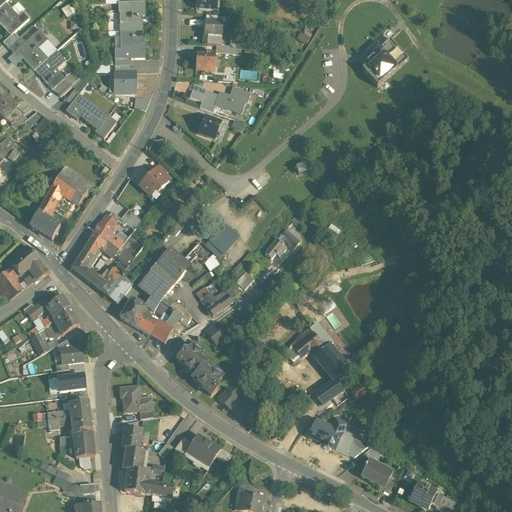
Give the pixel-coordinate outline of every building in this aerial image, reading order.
[(0,0),(0,10),(6,5),(11,0),(0,0)] [(217,0),(195,0),(195,11),(196,11),(195,15),(206,16),(206,12),(216,13),(217,0)] [(120,5),(119,5),(119,7),(119,14),(120,14),(120,33),(124,34),(142,34),(142,19),(145,19),(145,4),(120,5)] [(18,19),(6,5),(0,10),(0,27),(1,27),(11,38),(12,38),(14,36),(29,22),(23,15),(18,19)] [(75,15),(72,7),(64,10),(67,18),(75,15)] [(230,21),(217,20),(216,26),(222,26),(222,28),(229,28),(230,21)] [(216,26),(205,25),(204,38),(207,38),(207,48),(216,49),(220,49),(221,39),(222,28),(222,26),(216,26)] [(24,47),(18,52),(18,53),(17,54),(35,74),(36,73),(48,62),(38,51),(47,43),(38,34),(24,47)] [(142,34),(124,34),(124,53),(116,53),(116,62),(132,62),(144,61),(144,53),(142,53),(142,34)] [(14,36),(12,38),(11,38),(3,46),(8,51),(19,41),(14,36)] [(19,41),(8,51),(13,57),(17,54),(18,53),(18,52),(24,47),(19,41)] [(372,59),(366,64),(368,67),(361,72),(377,90),(408,62),(390,41),(380,50),(376,45),(367,54),(372,59)] [(220,49),(216,49),(215,55),(215,56),(240,58),(241,51),(220,49)] [(48,62),(36,73),(54,92),(65,82),(65,81),(57,73),(66,64),(56,54),(48,62)] [(215,55),(205,54),(205,58),(196,57),(195,73),(214,74),(215,56),(215,55)] [(74,73),(65,81),(65,82),(54,92),(61,100),(72,90),(81,81),(74,73)] [(132,75),(115,75),(115,97),(136,97),(136,75),(132,75)] [(81,81),(72,90),(80,96),(88,86),(81,81)] [(250,97),(233,91),(230,99),(220,96),(218,100),(215,108),(230,114),(239,118),(243,110),(242,109),(244,105),(246,106),(250,97)] [(18,109),(0,93),(0,115),(1,115),(7,120),(8,120),(16,112),(18,109)] [(218,100),(205,96),(201,105),(202,105),(200,111),(212,116),(215,108),(218,100)] [(94,113),(77,100),(66,115),(77,123),(80,119),(86,123),(85,124),(97,133),(98,133),(108,120),(95,110),(94,113)] [(149,103),(135,102),(134,112),(146,112),(149,103)] [(23,118),(16,112),(8,120),(7,120),(5,122),(12,128),(23,118)] [(28,125),(46,136),(53,124),(35,113),(28,125)] [(221,126),(205,119),(198,136),(220,145),(227,129),(221,126)] [(108,120),(98,133),(97,133),(95,136),(103,142),(116,126),(108,120)] [(244,128),(234,124),(231,130),(242,134),(244,128)] [(8,141),(0,146),(0,152),(10,143),(8,141)] [(14,152),(8,161),(13,165),(19,156),(14,152)] [(301,175),(309,173),(307,165),(298,168),(301,175)] [(168,175),(159,166),(154,172),(155,172),(156,171),(164,179),(168,175)] [(93,186),(64,168),(58,180),(78,192),(79,191),(87,195),(93,186)] [(164,179),(156,171),(155,172),(149,178),(149,177),(148,178),(149,178),(145,182),(144,182),(145,183),(139,188),(150,199),(155,193),(157,195),(169,184),(164,179)] [(58,180),(38,214),(47,220),(61,196),(71,203),(78,192),(58,180)] [(78,192),(71,203),(79,207),(87,195),(79,191),(78,192)] [(298,213),(290,222),(292,223),(285,231),(288,234),(292,230),(293,231),(297,227),(301,214),(298,213)] [(47,220),(38,214),(29,228),(51,242),(60,228),(47,220)] [(137,228),(123,216),(124,216),(123,215),(118,222),(132,234),(135,231),(137,228)] [(104,220),(98,228),(103,231),(108,224),(104,220)] [(108,224),(103,231),(98,228),(93,236),(105,243),(119,252),(124,246),(113,237),(109,234),(110,231),(115,226),(111,222),(108,224)] [(173,222),(164,234),(168,237),(171,234),(177,225),(173,222)] [(177,225),(171,234),(175,237),(177,236),(183,228),(182,227),(178,224),(177,225)] [(225,229),(211,245),(209,244),(205,248),(212,253),(216,259),(222,255),(236,238),(225,229)] [(293,231),(292,230),(288,234),(299,243),(300,237),(293,231)] [(141,236),(135,231),(132,234),(130,236),(131,237),(137,241),(141,236)] [(285,231),(276,241),(280,245),(285,239),(286,241),(290,245),(288,247),(293,251),(299,244),(285,231)] [(105,243),(93,236),(83,252),(94,259),(98,253),(101,249),(105,243)] [(137,241),(131,237),(119,252),(114,259),(120,263),(128,269),(129,268),(144,247),(137,241)] [(276,241),(265,255),(271,261),(276,255),(279,258),(286,250),(280,245),(276,241)] [(119,252),(105,243),(101,249),(114,259),(119,252)] [(27,248),(9,264),(13,269),(18,274),(21,277),(28,270),(38,261),(27,248)] [(94,259),(83,252),(71,270),(88,284),(94,277),(89,272),(97,261),(94,259)] [(180,260),(170,252),(163,259),(173,268),(180,260)] [(220,265),(214,257),(205,264),(210,272),(220,265)] [(152,299),(145,310),(146,310),(142,315),(149,319),(153,314),(157,307),(163,300),(166,296),(181,279),(188,265),(185,262),(184,261),(184,260),(183,260),(182,260),(181,260),(181,261),(180,260),(173,268),(163,259),(155,268),(156,269),(140,289),(152,299)] [(38,261),(28,270),(33,276),(37,282),(49,275),(38,261)] [(128,269),(120,263),(114,269),(114,270),(115,270),(124,277),(122,279),(131,285),(139,276),(129,268),(128,269)] [(13,269),(7,274),(11,279),(18,274),(13,269)] [(111,275),(107,272),(99,281),(94,277),(88,284),(117,306),(132,286),(131,285),(122,279),(124,277),(115,270),(111,275)] [(254,281),(245,273),(236,284),(244,291),(254,281)] [(7,274),(0,279),(0,291),(9,302),(22,292),(11,279),(7,274)] [(29,288),(37,282),(33,276),(24,282),(29,288)] [(234,287),(227,278),(217,285),(224,294),(225,293),(227,292),(234,287)] [(234,287),(227,292),(231,298),(232,299),(240,293),(234,286),(234,287)] [(205,289),(197,295),(200,301),(209,295),(205,289)] [(223,299),(218,303),(215,299),(213,300),(209,295),(200,301),(207,311),(212,318),(228,306),(224,300),(223,299)] [(48,307),(55,319),(71,310),(64,297),(48,307)] [(166,302),(163,300),(157,307),(153,314),(160,319),(165,312),(167,311),(173,304),(168,299),(166,302)] [(48,307),(44,301),(34,309),(48,327),(55,322),(54,320),(55,319),(48,307)] [(131,301),(120,319),(134,328),(142,315),(146,310),(145,310),(131,301)] [(183,310),(173,304),(167,311),(183,319),(180,325),(185,328),(191,318),(183,310)] [(48,327),(31,307),(25,311),(36,327),(28,334),(32,339),(48,327)] [(55,319),(54,320),(55,322),(63,337),(80,327),(71,310),(55,319)] [(165,328),(157,324),(157,325),(150,338),(164,347),(172,333),(172,332),(176,326),(177,323),(180,325),(183,319),(167,311),(165,312),(163,316),(170,320),(165,328)] [(142,315),(134,328),(150,338),(157,325),(149,319),(142,315)] [(217,326),(207,334),(216,346),(226,338),(217,326)] [(49,339),(44,330),(38,334),(42,342),(49,339)] [(316,338),(310,331),(291,347),(301,358),(309,351),(320,342),(316,338)] [(333,344),(323,332),(316,338),(320,342),(325,349),(329,346),(330,346),(333,344)] [(42,342),(38,334),(32,339),(41,356),(48,352),(45,346),(42,342)] [(23,340),(20,335),(12,339),(15,344),(23,340)] [(67,342),(57,348),(61,356),(61,351),(71,350),(67,342)] [(320,342),(309,351),(315,358),(325,349),(320,342)] [(330,346),(329,346),(325,349),(315,358),(335,381),(348,369),(330,346)] [(208,363),(200,356),(200,353),(196,348),(192,349),(188,353),(183,353),(176,361),(185,369),(186,373),(189,373),(195,377),(192,380),(197,385),(198,389),(201,389),(211,397),(218,390),(217,385),(221,381),(221,377),(216,373),(213,373),(205,366),(208,363)] [(61,356),(62,367),(67,365),(84,364),(82,349),(71,350),(61,351),(61,356)] [(62,393),(84,391),(83,376),(69,378),(60,378),(62,393)] [(334,380),(316,393),(317,398),(322,405),(343,391),(334,380)] [(235,381),(226,390),(227,392),(219,400),(230,411),(239,402),(237,400),(245,392),(235,381)] [(360,386),(351,394),(357,400),(366,392),(360,386)] [(139,388),(120,390),(121,400),(123,400),(124,415),(139,413),(152,412),(151,401),(140,402),(139,388)] [(79,404),(71,404),(72,412),(73,418),(90,416),(89,402),(79,404)] [(64,410),(47,412),(48,420),(57,419),(64,419),(63,413),(64,413),(64,410)] [(152,412),(139,413),(139,422),(153,419),(152,412)] [(90,416),(73,418),(73,425),(75,436),(83,435),(83,431),(92,430),(90,416)] [(64,419),(57,419),(59,438),(64,438),(63,426),(73,425),(73,418),(64,419)] [(331,449),(335,451),(347,426),(335,420),(332,427),(316,420),(308,438),(324,445),(322,448),(330,451),(331,449)] [(347,426),(335,451),(354,459),(368,448),(361,440),(364,434),(347,426)] [(142,432),(125,430),(122,450),(126,450),(139,452),(142,432)] [(75,436),(73,436),(76,459),(95,457),(92,434),(83,435),(75,436)] [(220,452),(197,437),(192,444),(186,453),(186,454),(209,469),(220,452)] [(192,444),(183,439),(174,451),(184,458),(186,454),(186,453),(192,444)] [(166,445),(160,440),(150,454),(158,455),(166,445)] [(173,449),(166,445),(158,455),(164,459),(173,449)] [(139,452),(126,450),(123,471),(127,472),(141,474),(142,469),(144,453),(139,452)] [(393,472),(369,461),(360,478),(384,490),(388,481),(393,472)] [(164,469),(152,467),(152,470),(151,475),(163,477),(164,469)] [(141,474),(127,472),(124,493),(151,497),(152,488),(147,487),(148,475),(141,474)] [(67,483),(56,478),(53,483),(64,489),(67,483)] [(384,490),(383,492),(388,495),(394,484),(388,481),(384,490)] [(79,488),(67,483),(64,489),(62,494),(75,499),(79,488)] [(19,511),(27,495),(0,484),(0,511),(19,511)] [(436,493),(418,484),(409,502),(416,505),(417,504),(428,509),(431,504),(436,493)] [(207,485),(197,495),(200,499),(210,488),(207,485)] [(94,486),(80,487),(79,488),(75,499),(81,498),(80,494),(90,493),(95,492),(94,486)] [(173,489),(152,486),(152,488),(151,497),(153,497),(171,500),(173,489)] [(254,488),(240,486),(238,492),(243,493),(243,496),(253,497),(254,488)] [(95,492),(90,493),(80,494),(81,498),(82,507),(100,505),(99,493),(95,493),(95,492)] [(436,493),(431,504),(436,507),(442,496),(436,493)] [(253,497),(243,496),(239,511),(259,511),(262,499),(253,497)] [(453,511),(458,504),(442,496),(436,507),(435,509),(442,511),(453,511)] [(171,506),(171,500),(153,497),(152,503),(171,506)] [(75,499),(69,511),(74,511),(74,507),(82,507),(81,498),(75,499)]
